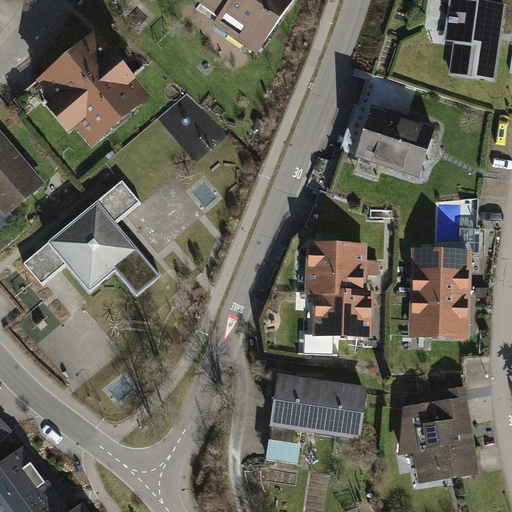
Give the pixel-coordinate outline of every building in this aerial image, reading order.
[(187,0),(228,27),(222,36),(262,63),(304,0),(187,0)] [(449,78),(493,84),(503,10),(472,6),(451,3),(445,50),(453,51),(449,78)] [(154,101),(99,38),(42,88),(97,150),(154,101)] [(416,178),(431,130),(367,110),(352,158),(416,178)] [(45,184),(0,130),(0,205),(8,215),(45,184)] [(140,204),(122,183),(102,199),(41,249),(24,263),(44,287),(69,266),(91,293),(118,271),(137,295),(160,277),(116,223),(140,204)] [(360,296),(361,247),(310,246),(309,294),(319,295),(360,296)] [(468,252),(409,252),(409,339),(468,339),(468,252)] [(360,296),(319,295),(319,337),(306,337),(306,355),(333,355),(333,335),(369,335),(370,296),(360,296)] [(367,391),(272,378),(265,432),(360,444),(367,391)] [(477,478),(464,397),(421,404),(425,426),(406,430),(416,488),(477,478)] [(0,443),(12,433),(0,419),(0,443)] [(63,499),(22,446),(0,462),(0,511),(89,511),(83,504),(72,511),(63,499)] [(272,447),(272,466),(302,466),(303,447),(272,447)]
